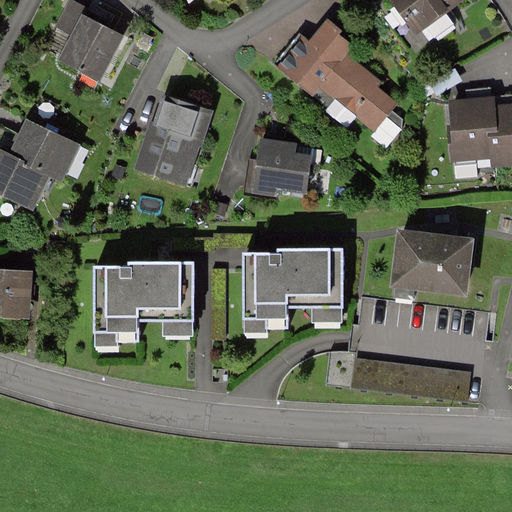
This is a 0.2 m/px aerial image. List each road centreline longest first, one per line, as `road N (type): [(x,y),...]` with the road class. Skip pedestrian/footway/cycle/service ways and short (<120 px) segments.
road 1 (residential): [(511,433),(222,422),(102,403),(0,373)]
road 2 (residential): [(128,0),(202,47),(222,44),(290,0)]
